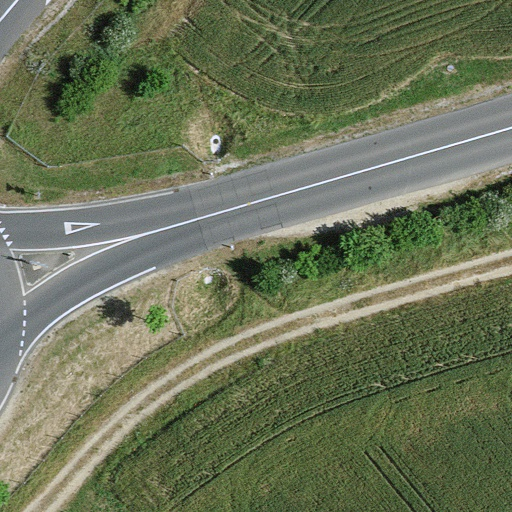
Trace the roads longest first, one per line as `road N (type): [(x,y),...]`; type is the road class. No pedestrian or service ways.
road 1 (track): [(511,267),(201,368),(144,409),(37,511)]
road 2 (tertiary): [(0,287),(158,232),(511,130)]
